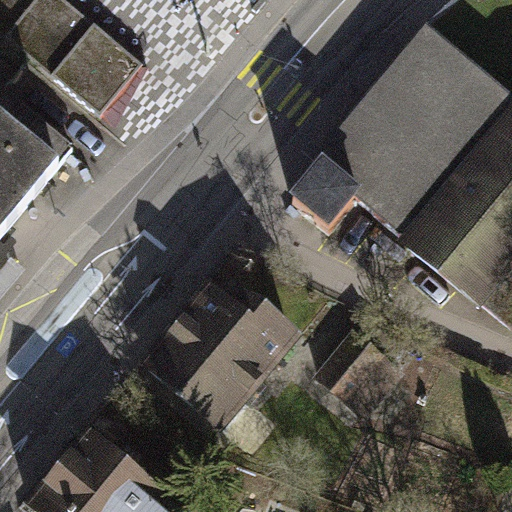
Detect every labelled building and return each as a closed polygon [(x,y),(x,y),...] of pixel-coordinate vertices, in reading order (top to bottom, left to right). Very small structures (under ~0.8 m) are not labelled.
[(44,0),(0,0),(0,52),(95,131),(139,77),(44,0)] [(511,106),(432,40),(292,209),(333,243),(363,207),(511,330),(511,106)] [(0,128),(0,259),(64,180),(0,128)] [(139,392),(218,456),(299,356),(240,309),(229,323),(208,306),(139,392)] [(357,325),(308,386),(341,412),(390,351),(357,325)] [(184,511),(91,440),(34,511),(184,511)]
